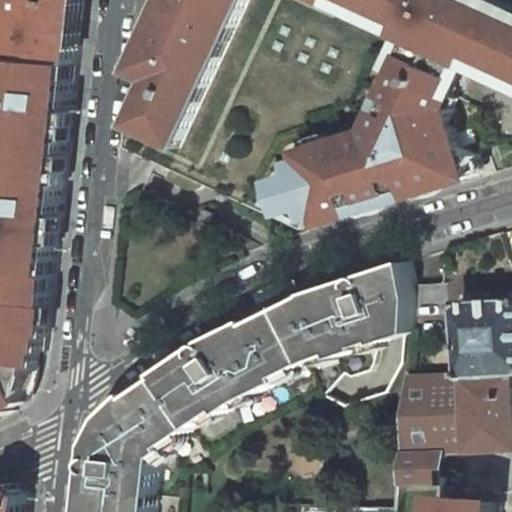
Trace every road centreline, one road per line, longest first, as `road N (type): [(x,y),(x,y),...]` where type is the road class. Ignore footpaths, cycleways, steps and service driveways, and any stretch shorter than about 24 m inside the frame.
road 1 (residential): [(70,416),(100,378),(196,312),(343,248),(511,195)]
road 2 (residential): [(118,0),(70,416)]
